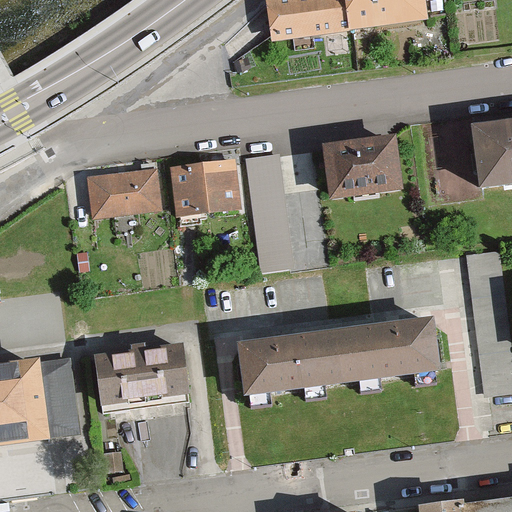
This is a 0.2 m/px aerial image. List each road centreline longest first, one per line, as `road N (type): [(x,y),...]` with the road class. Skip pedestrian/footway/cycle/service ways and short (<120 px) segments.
road 1 (residential): [(106,511),(511,461)]
road 2 (residential): [(113,135),(511,84)]
road 3 (primary): [(183,0),(0,123)]
road 4 (residential): [(113,135),(266,0)]
road 5 (residential): [(0,204),(113,135)]
